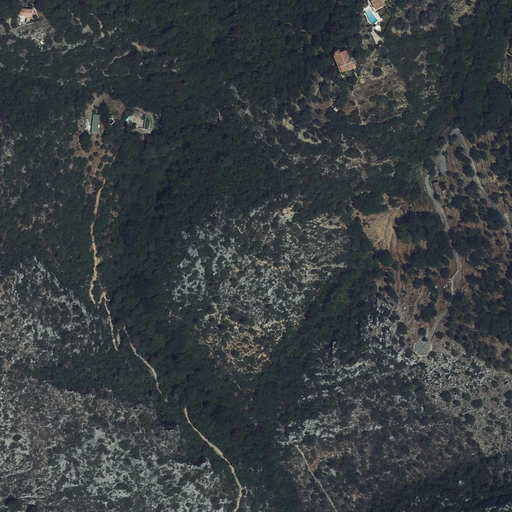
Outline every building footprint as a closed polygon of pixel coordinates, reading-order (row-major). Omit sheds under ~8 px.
[(367,0),(368,0),(369,0),(375,10),(376,11),(377,11),(383,8),(382,6),(387,3),(384,0),(367,0)] [(334,54),(342,72),(353,67),(349,57),(348,57),(345,51),(339,53),(338,51),(336,51),(335,52),(334,53),(334,54)] [(132,126),(134,127),(135,128),(136,128),(137,126),(141,117),(137,115),(132,126)] [(143,125),(142,127),(147,129),(150,121),(146,119),(143,125)] [(449,194),(444,183),(439,185),(437,181),(433,183),(437,194),(442,192),(443,196),(449,194)]
